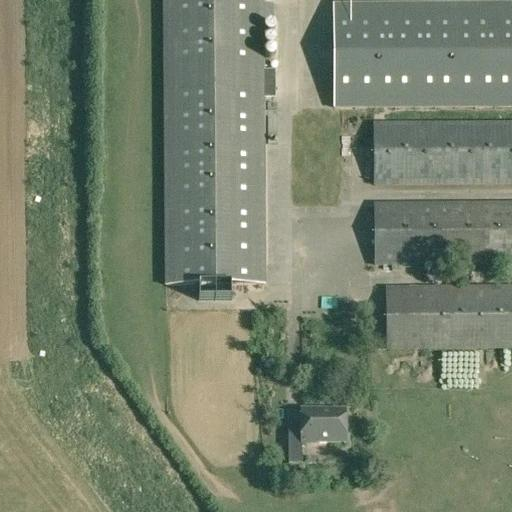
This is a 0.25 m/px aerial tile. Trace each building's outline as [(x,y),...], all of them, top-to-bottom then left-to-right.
[(261,71),(261,0),(163,0),(165,281),(262,281),(262,100),(274,100),(274,71),(261,71)] [(354,109),(511,107),(511,6),(334,7),(334,109),(344,109),(354,109)] [(511,123),(372,124),(373,188),(511,187),(511,123)] [(511,204),(373,205),(375,268),(511,267),(511,204)] [(511,287),(385,288),(387,353),(511,351),(511,287)] [(288,428),(288,465),(301,465),(301,444),(345,444),(345,412),(299,413),(299,428),(288,428)]
